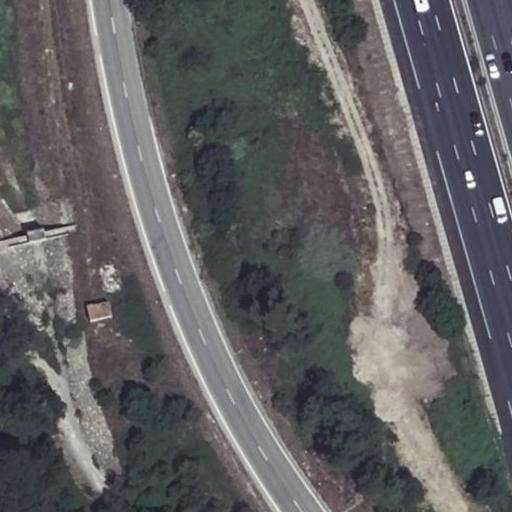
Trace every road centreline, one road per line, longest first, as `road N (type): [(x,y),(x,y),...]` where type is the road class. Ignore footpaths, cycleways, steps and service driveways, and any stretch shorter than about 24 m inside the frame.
road 1 (motorway): [(107,0),(153,198),(196,322),(270,469),(301,511)]
road 2 (motorway): [(424,0),(511,308)]
